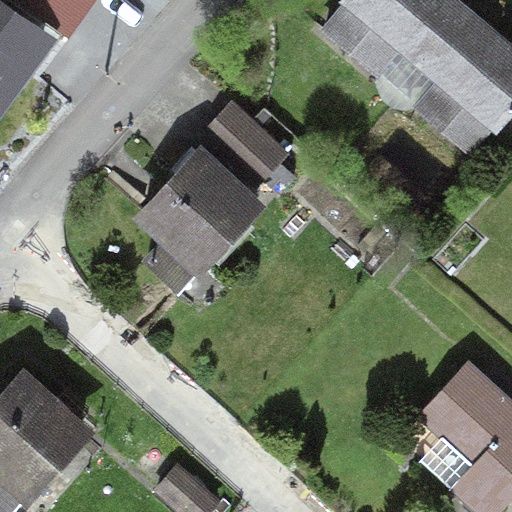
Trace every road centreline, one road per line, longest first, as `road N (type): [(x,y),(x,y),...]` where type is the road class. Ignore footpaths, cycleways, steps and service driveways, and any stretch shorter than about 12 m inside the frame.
road 1 (residential): [(0,251),(291,511)]
road 2 (residential): [(205,0),(54,155),(0,224)]
